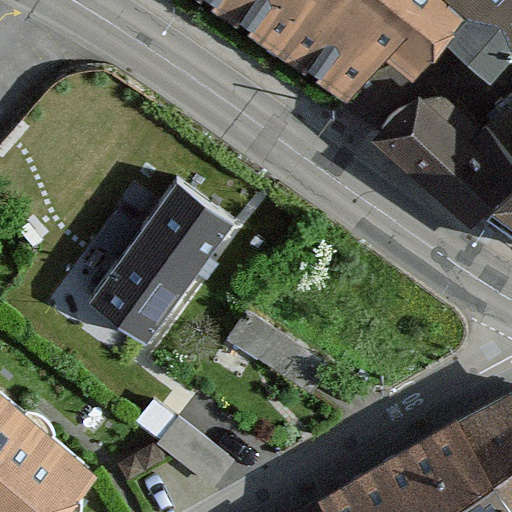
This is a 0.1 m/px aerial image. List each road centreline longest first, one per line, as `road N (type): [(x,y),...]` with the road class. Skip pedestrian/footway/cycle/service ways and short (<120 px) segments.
road 1 (tertiary): [(511,302),(72,0)]
road 2 (residential): [(234,511),(511,353)]
